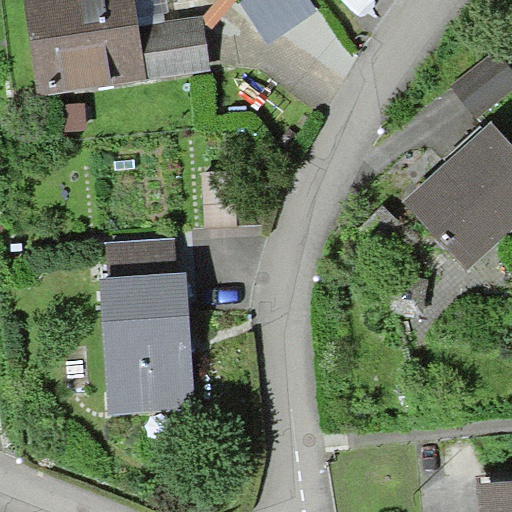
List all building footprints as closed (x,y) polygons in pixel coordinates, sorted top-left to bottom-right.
[(126,0),(22,0),(36,92),(203,68),(197,25),(132,34),(126,0)] [(494,60),(457,88),(475,111),(511,83),(494,60)] [(0,96),(0,108),(1,128),(28,126),(26,96),(0,96)] [(511,217),(511,154),(490,130),(406,205),(459,265),(511,217)] [(228,176),(200,177),(202,229),(230,227),(228,176)] [(400,232),(380,212),(348,242),(368,263),(400,232)] [(99,284),(106,413),(148,410),(147,393),(187,390),(180,279),(171,280),(169,245),(105,248),(107,283),(99,284)] [(402,312),(407,288),(388,283),(382,308),(402,312)] [(511,511),(511,487),(485,489),(486,511),(511,511)]
